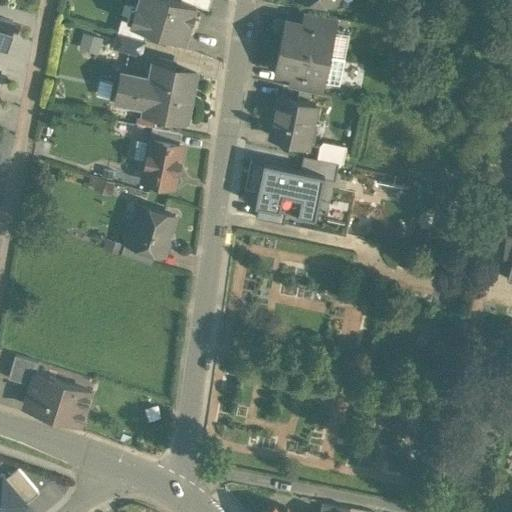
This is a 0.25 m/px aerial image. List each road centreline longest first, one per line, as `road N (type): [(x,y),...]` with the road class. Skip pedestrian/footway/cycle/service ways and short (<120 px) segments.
road 1 (tertiary): [(249,0),(174,464)]
road 2 (residential): [(50,0),(0,276)]
road 3 (residential): [(174,464),(424,511)]
road 4 (tertiary): [(0,422),(126,467)]
